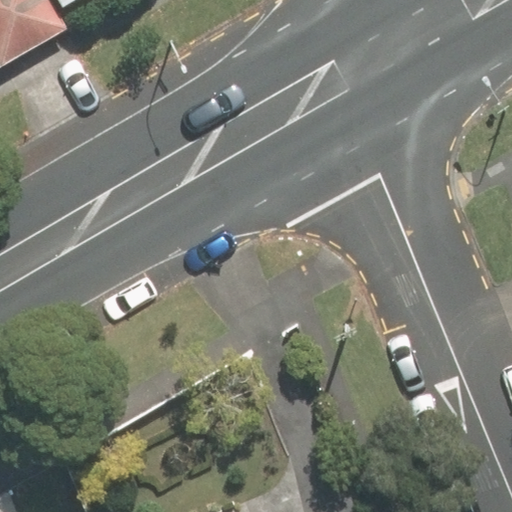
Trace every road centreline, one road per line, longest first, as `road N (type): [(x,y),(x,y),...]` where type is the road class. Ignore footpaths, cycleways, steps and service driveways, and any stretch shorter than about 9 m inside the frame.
road 1 (residential): [(511,506),(388,199),(376,55)]
road 2 (secondary): [(376,55),(0,277)]
